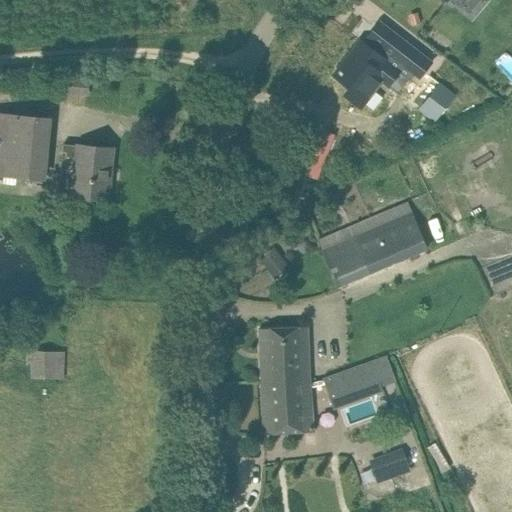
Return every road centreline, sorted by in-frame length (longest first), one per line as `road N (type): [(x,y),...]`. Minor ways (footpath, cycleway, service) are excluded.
road 1 (unclassified): [(209,511),(206,203),(241,75)]
road 2 (unclassified): [(0,61),(148,54),(213,62),(241,75)]
